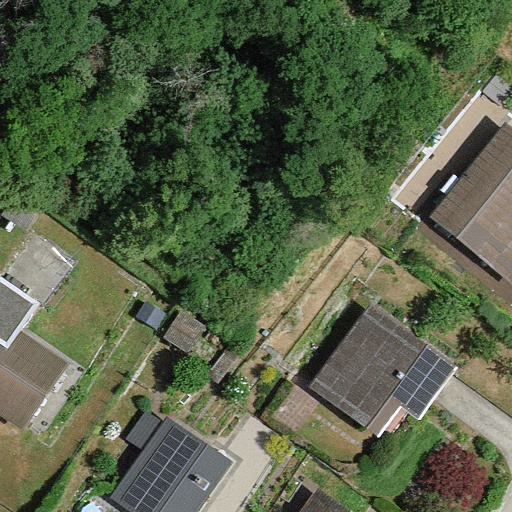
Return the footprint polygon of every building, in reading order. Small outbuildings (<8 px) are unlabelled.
[(511,272),(511,130),(503,124),(426,223),(503,285),(511,272)] [(455,373),(368,307),(306,387),(397,454),(455,373)] [(69,369),(11,329),(0,341),(0,422),(18,435),(69,369)] [(199,511),(233,465),(165,420),(104,505),(113,511),(199,511)] [(349,511),(311,483),(291,511),(349,511)]
